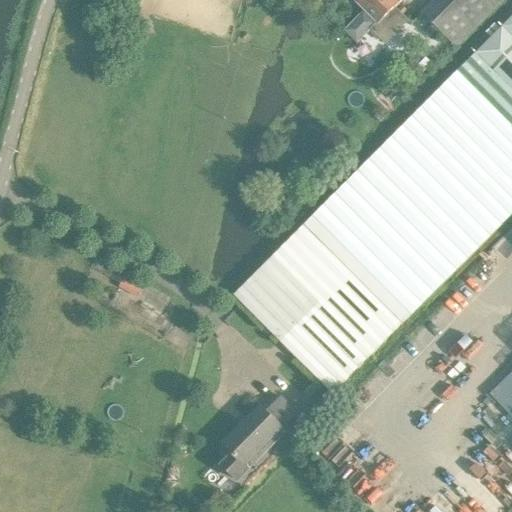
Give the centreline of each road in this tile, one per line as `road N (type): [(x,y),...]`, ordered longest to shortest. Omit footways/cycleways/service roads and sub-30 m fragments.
road 1 (unknown): [(505,263),(395,387),(419,418),(446,403),(493,346),(508,292)]
road 2 (unclassified): [(0,184),(52,0)]
